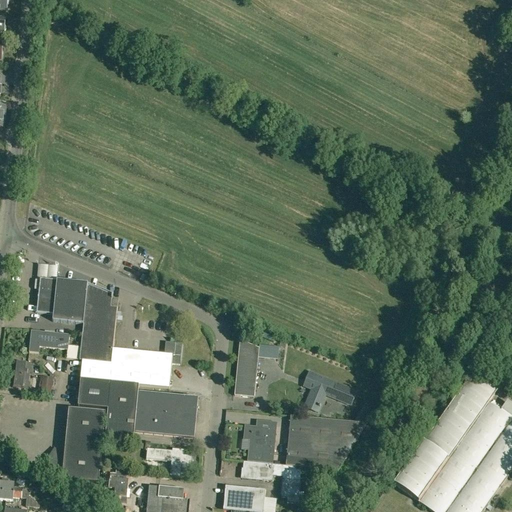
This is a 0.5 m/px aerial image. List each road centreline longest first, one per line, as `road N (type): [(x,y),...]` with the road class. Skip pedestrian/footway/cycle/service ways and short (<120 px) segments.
road 1 (unclassified): [(206,511),(217,323),(6,236)]
road 2 (tertiary): [(6,236),(33,0)]
